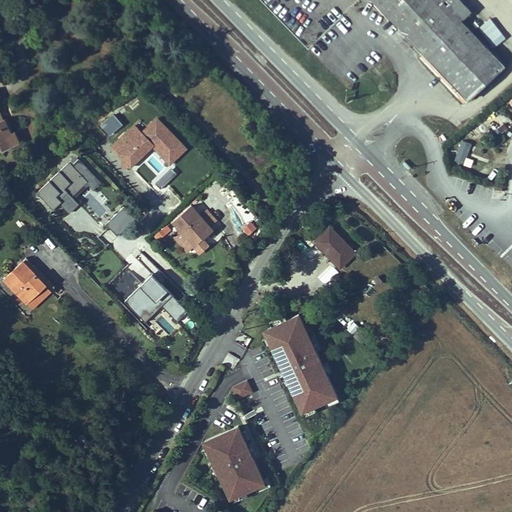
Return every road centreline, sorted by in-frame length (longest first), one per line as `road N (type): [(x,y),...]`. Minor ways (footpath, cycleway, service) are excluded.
road 1 (tertiary): [(336,171),(261,261),(121,511)]
road 2 (primary): [(174,0),(336,171)]
road 3 (primary): [(336,171),(502,336)]
road 4 (unknown): [(230,317),(141,239),(154,216),(150,201),(107,149)]
road 5 (primary): [(511,303),(361,148)]
road 6 (primary): [(361,148),(219,0)]
